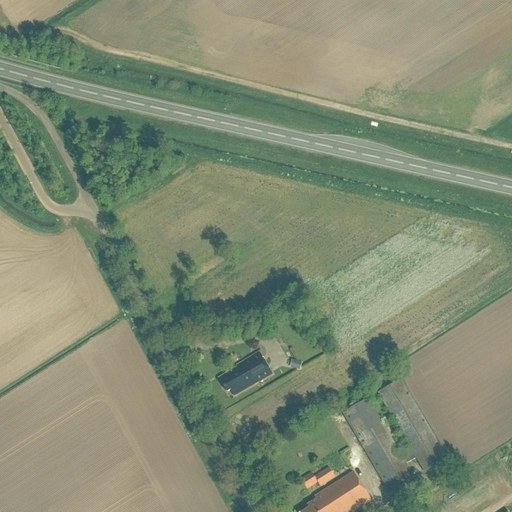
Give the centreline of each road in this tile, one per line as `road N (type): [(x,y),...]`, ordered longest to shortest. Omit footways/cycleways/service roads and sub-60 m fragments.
road 1 (track): [(511,148),(125,54),(62,30),(25,41),(0,33)]
road 2 (trunk): [(511,188),(0,69)]
road 3 (unclassified): [(257,511),(92,207)]
road 4 (unclassified): [(92,207),(45,121),(0,88)]
road 5 (unclassified): [(92,207),(56,210),(46,203),(0,118)]
